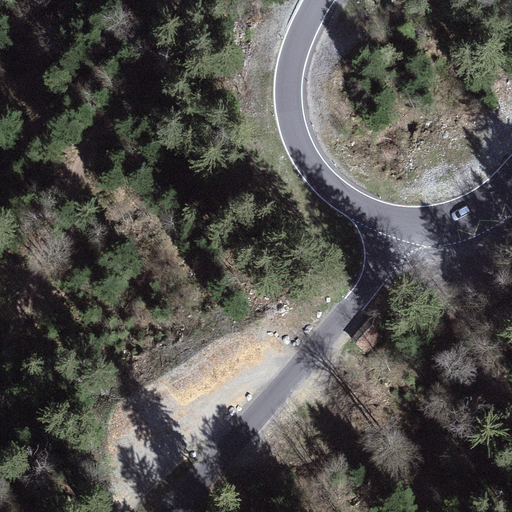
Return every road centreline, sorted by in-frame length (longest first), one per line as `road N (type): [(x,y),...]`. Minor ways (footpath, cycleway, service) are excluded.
road 1 (unclassified): [(171,511),(332,333),(384,260),(392,222)]
road 2 (secondary): [(321,0),(293,64),(293,130),(328,185),(392,222)]
road 3 (secondary): [(392,222),(452,222),(511,187)]
